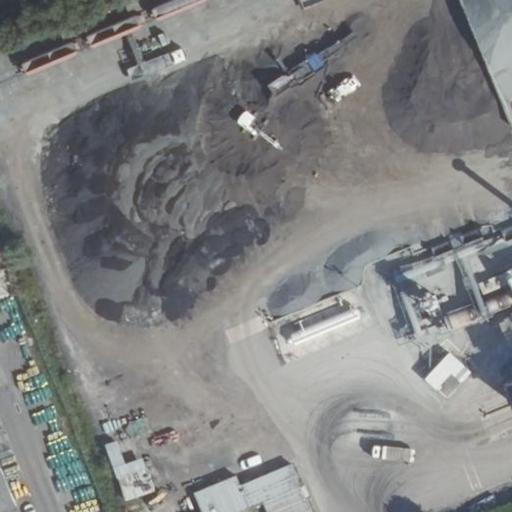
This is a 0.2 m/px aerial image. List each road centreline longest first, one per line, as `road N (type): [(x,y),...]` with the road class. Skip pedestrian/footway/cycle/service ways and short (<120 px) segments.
road 1 (unknown): [(247,315),(62,268),(0,113),(10,102),(255,0)]
road 2 (unknown): [(267,0),(368,233)]
road 3 (unknown): [(350,511),(247,315)]
road 4 (unknown): [(350,511),(511,442)]
road 5 (unknown): [(368,233),(511,176)]
road 6 (unknown): [(247,315),(296,273),(368,233)]
